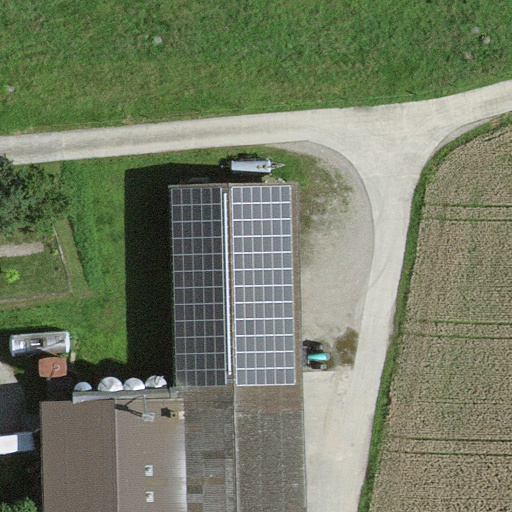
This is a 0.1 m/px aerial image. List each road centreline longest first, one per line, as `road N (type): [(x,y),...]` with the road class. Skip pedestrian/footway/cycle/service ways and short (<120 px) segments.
road 1 (residential): [(0,155),(204,129),(302,128),(351,142),(377,161)]
road 2 (track): [(377,161),(394,185),(397,244),(345,511)]
road 3 (track): [(377,161),(454,110),(511,94)]
